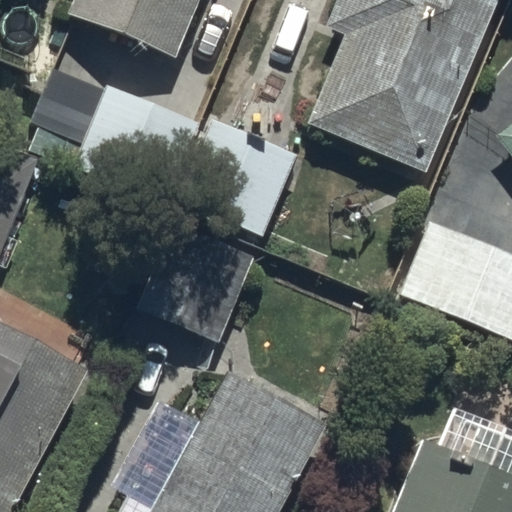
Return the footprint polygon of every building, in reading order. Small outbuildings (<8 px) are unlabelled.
[(63,0),(59,9),(170,54),(191,0),(63,0)] [(334,0),(325,23),(341,29),(303,124),(426,172),(495,0),(334,0)] [(511,115),(492,130),(511,156),(511,115)] [(289,153),(206,117),(171,197),(254,234),(289,153)] [(0,139),(0,245),(39,157),(0,139)] [(511,251),(421,218),(393,292),(511,336),(511,251)] [(249,255),(159,221),(127,304),(217,338),(249,255)] [(0,511),(8,511),(90,362),(0,313),(0,511)] [(222,369),(143,511),(272,511),(324,420),(222,369)] [(511,511),(511,475),(416,437),(385,511),(511,511)]
